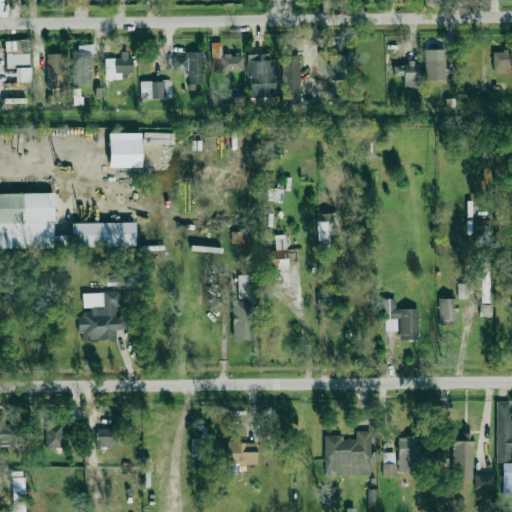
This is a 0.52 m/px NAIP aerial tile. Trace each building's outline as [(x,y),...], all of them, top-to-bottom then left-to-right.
[(29,82),(29,40),(5,41),(5,68),(14,68),(15,82),(29,82)] [(243,71),(242,55),(222,55),(221,42),(211,43),(212,72),(243,71)] [(72,52),(72,84),(90,84),(90,45),(77,45),(77,52),(72,52)] [(445,79),(445,49),(424,49),(425,80),(445,79)] [(105,78),(131,77),(130,51),(120,51),(120,58),(104,58),(105,78)] [(173,57),(173,70),(187,70),(188,84),(202,84),(202,51),(185,52),(185,57),(173,57)] [(510,71),(510,51),(493,52),(493,71),(510,71)] [(62,53),(46,54),(47,87),(62,87),(62,53)] [(246,54),(248,98),(274,97),(272,53),(246,54)] [(298,56),(281,56),(283,105),(300,104),(298,56)] [(419,86),(418,63),(393,64),(393,76),(403,75),(403,87),(419,86)] [(171,98),(171,80),(140,81),(140,99),(171,98)] [(283,189),(268,188),(266,200),(282,202),(283,189)] [(0,248),(135,247),(134,222),(71,223),(71,235),(53,236),(53,193),(0,193),(0,248)] [(337,244),(336,213),(316,214),(317,245),(337,244)] [(489,242),(490,220),(475,220),(475,241),(489,242)] [(287,268),(286,235),(274,235),(274,250),(265,251),(266,268),(287,268)] [(481,303),(490,303),(489,258),(481,258),(481,272),(475,273),(475,292),(480,292),(481,303)] [(238,298),(251,298),(251,275),(237,275),(238,298)] [(468,298),(467,283),(457,283),(458,299),(468,298)] [(306,290),(307,309),(345,308),(345,288),(306,290)] [(116,339),(115,330),(122,329),(122,317),(117,318),(116,292),(82,293),(83,308),(89,308),(89,314),(78,314),(79,340),(116,339)] [(395,309),(394,298),(383,299),(383,331),(398,331),(398,340),(418,340),(417,309),(395,309)] [(455,298),(438,299),(439,325),(456,324),(455,298)] [(231,340),(252,340),(253,301),(232,300),(231,340)] [(489,305),(479,304),(479,316),(489,316),(489,305)] [(511,420),(509,421),(509,401),(495,402),(496,462),(510,462),(510,452),(511,451),(511,420)] [(0,414),(0,446),(19,446),(18,427),(4,427),(4,414),(0,414)] [(110,428),(95,429),(95,447),(121,446),(120,415),(110,415),(110,428)] [(44,421),(45,448),(62,447),(60,420),(44,421)] [(323,435),(324,476),(370,475),(369,431),(355,431),(355,440),(343,440),(343,435),(323,435)] [(452,433),(451,479),(472,479),(472,434),(452,433)] [(398,437),(397,471),(415,472),(415,437),(398,437)] [(256,465),(256,443),(228,442),(227,472),(236,472),(236,465),(256,465)] [(383,477),(395,477),(395,453),(382,453),(383,477)] [(511,453),(511,454),(511,463),(501,463),(502,495),(511,494),(511,453)] [(493,489),(492,474),(474,474),(474,489),(493,489)] [(367,503),(375,504),(376,489),(368,489),(367,503)] [(0,511),(24,511),(25,501),(12,501),(12,511),(0,511)]
